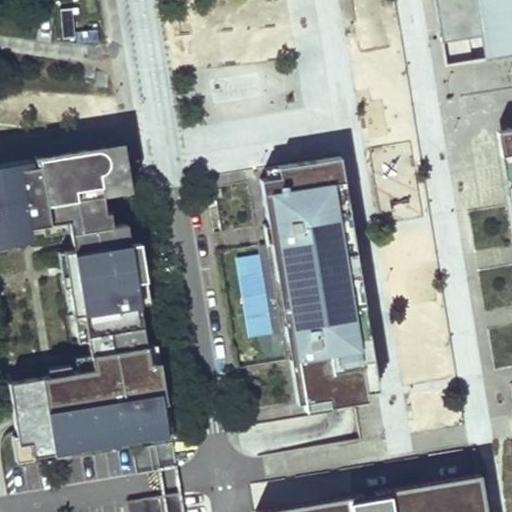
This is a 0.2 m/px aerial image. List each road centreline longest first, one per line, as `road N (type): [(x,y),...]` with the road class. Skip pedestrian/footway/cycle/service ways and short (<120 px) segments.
road 1 (residential): [(143,0),(219,474)]
road 2 (residential): [(219,474),(0,506)]
